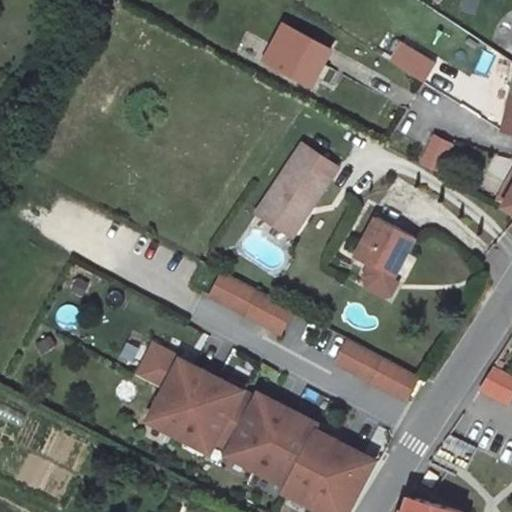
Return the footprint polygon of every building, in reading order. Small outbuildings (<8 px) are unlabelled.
[(286,24),(267,60),(311,84),(331,48),(286,24)] [(409,33),(391,62),(424,83),(442,53),(409,33)] [(435,135),(422,162),(439,170),(452,143),(435,135)] [(339,166),(304,142),(256,213),(286,232),(306,202),(312,206),(339,166)] [(511,174),(498,200),(505,204),(511,191),(511,174)] [(292,237),(312,206),(306,202),(286,232),(292,237)] [(415,236),(378,216),(356,257),(371,265),(366,275),(369,286),(386,294),(393,292),(399,280),(394,277),(415,236)] [(214,249),(208,256),(219,263),(224,257),(214,249)] [(223,272),(211,295),(282,332),(294,309),(223,272)] [(349,338),(337,361),(407,398),(420,375),(349,338)] [(182,357),(149,419),(211,452),(217,441),(230,448),(227,454),(287,485),(284,490),(325,511),(348,511),(376,460),(331,436),(317,428),(319,423),(260,392),(257,397),(244,390),(229,382),(182,357)] [(507,405),(511,393),(511,376),(486,366),(476,392),(507,405)] [(232,377),(229,382),(244,390),(247,385),(232,377)] [(0,419),(19,425),(23,412),(0,404),(0,419)] [(334,431),(319,423),(317,428),(331,436),(334,431)] [(439,454),(458,471),(473,453),(455,437),(439,454)] [(415,511),(419,497),(409,495),(405,508),(415,511)] [(465,511),(466,511),(419,497),(415,511),(405,508),(403,508),(401,511),(465,511)]
